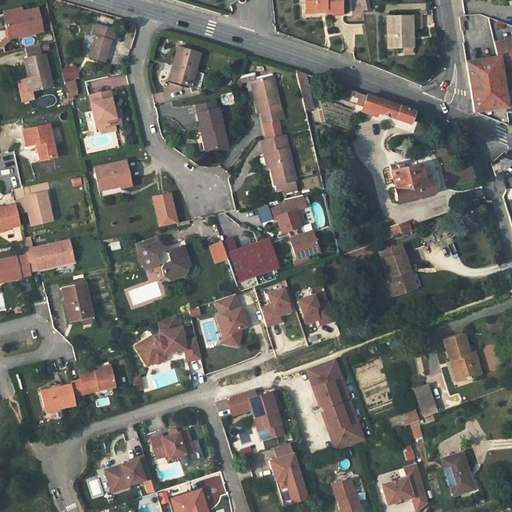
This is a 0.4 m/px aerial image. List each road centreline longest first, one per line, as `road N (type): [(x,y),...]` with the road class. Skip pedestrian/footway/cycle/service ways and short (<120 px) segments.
road 1 (residential): [(73,511),(50,462),(66,437),(203,393),(243,511)]
road 2 (residential): [(152,11),(134,68),(151,144),(215,199)]
road 3 (tertiary): [(245,39),(442,111)]
road 4 (unclassified): [(476,124),(511,253)]
